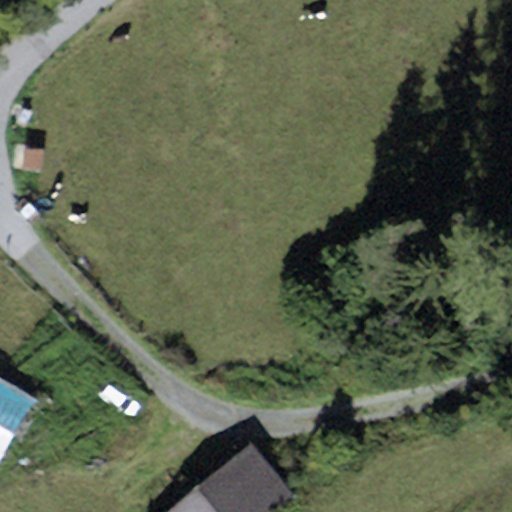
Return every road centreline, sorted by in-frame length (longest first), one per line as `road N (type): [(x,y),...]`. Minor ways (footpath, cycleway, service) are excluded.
road 1 (track): [(0,216),(12,239),(224,418),(292,422),(511,377)]
road 2 (unclassified): [(99,0),(0,83)]
